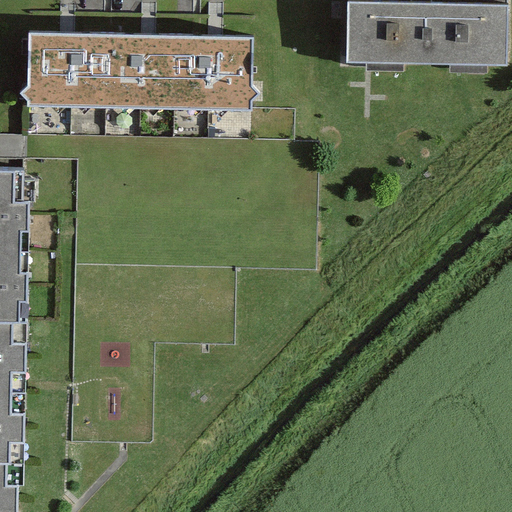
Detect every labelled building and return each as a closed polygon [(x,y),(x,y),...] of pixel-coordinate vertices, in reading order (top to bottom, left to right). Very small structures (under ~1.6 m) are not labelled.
[(429,0),(430,7),(508,9),(508,0),(429,0)] [(407,7),(346,5),(345,71),(507,74),(508,9),(430,7),(407,7)] [(68,34),(29,33),(28,83),(20,90),(27,97),(27,107),(251,110),(251,98),(258,91),(250,82),(251,36),(218,36),(150,35),(68,34)] [(251,110),(27,107),(27,134),(0,134),(0,155),(77,156),(75,264),(234,266),(316,267),(318,142),(292,141),(293,110),(251,110)] [(20,198),(21,167),(0,166),(0,315),(26,316),(26,198),(20,198)] [(234,266),(75,264),(73,441),(154,442),(155,342),(233,343),(234,266)] [(24,481),(26,316),(0,315),(0,508),(15,508),(15,481),(24,481)]
